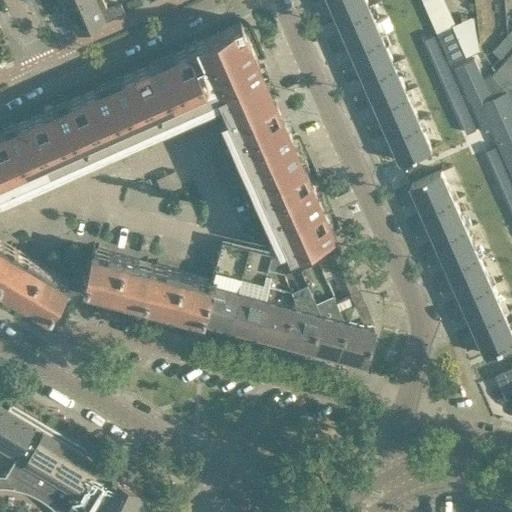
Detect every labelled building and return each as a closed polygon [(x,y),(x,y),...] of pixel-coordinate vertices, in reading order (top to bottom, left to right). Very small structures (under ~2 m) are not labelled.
[(77,32),(124,11),(121,4),(107,10),(103,0),(76,0),(61,7),(65,18),(69,16),(77,32)] [(366,0),(329,0),(337,18),(368,4),(366,0)] [(381,33),(368,4),(337,18),(350,46),(381,33)] [(227,118),(239,144),(286,251),(333,230),(286,125),(273,97),(262,102),(250,75),(261,70),(241,24),(239,19),(193,40),(194,44),(171,55),(173,58),(162,63),(160,59),(159,60),(161,64),(150,68),(148,65),(119,78),(120,82),(109,86),(108,83),(107,83),(108,87),(97,92),(95,88),(66,101),(68,105),(57,110),(55,106),(54,107),(56,110),(45,115),(43,111),(13,125),(15,128),(4,133),(3,129),(0,130),(0,186),(215,90),(227,117),(227,118)] [(468,55),(454,24),(438,31),(452,62),(468,55)] [(393,61),(381,33),(350,46),(362,75),(393,61)] [(425,37),(429,45),(438,41),(434,33),(425,37)] [(501,56),(511,44),(511,38),(507,34),(493,49),(501,56)] [(432,53),(441,49),(438,41),(429,45),(432,53)] [(436,61),(445,57),(441,49),(432,53),(436,61)] [(511,52),(508,57),(496,71),(491,76),(499,84),(511,78),(511,52)] [(445,57),(436,61),(439,69),(448,65),(445,57)] [(511,103),(511,101),(508,93),(507,92),(499,84),(491,76),(496,71),(492,66),(480,72),(474,58),(456,66),(485,132),(493,129),(511,172),(511,103)] [(406,89),(393,61),(362,75),(375,103),(406,89)] [(442,77),(452,73),(448,65),(439,69),(442,77)] [(446,84),(455,80),(452,73),(442,77),(446,84)] [(511,89),(511,78),(499,84),(507,92),(511,89)] [(449,92),(458,88),(455,80),(446,84),(449,92)] [(453,100),(462,96),(458,88),(449,92),(453,100)] [(418,118),(406,89),(375,103),(387,132),(418,118)] [(465,104),(462,96),(453,100),(456,108),(465,104)] [(460,116),(469,112),(465,104),(456,108),(460,116)] [(472,120),(469,112),(460,116),(463,124),(472,120)] [(431,147),(418,118),(387,132),(400,160),(431,147)] [(467,132),(476,128),(472,120),(463,124),(467,132)] [(490,157),(499,153),(495,145),(486,149),(490,157)] [(493,165),(502,160),(499,153),(490,157),(493,165)] [(497,172),(506,168),(502,160),(493,165),(497,172)] [(500,180),(509,176),(506,168),(497,172),(500,180)] [(453,197),(441,169),(409,183),(422,211),(453,197)] [(504,188),(511,184),(511,182),(509,176),(500,180),(504,188)] [(466,226),(453,197),(422,211),(434,239),(466,226)] [(434,239),(447,268),(478,254),(466,226),(434,239)] [(0,272),(15,247),(0,238),(0,272)] [(226,326),(248,245),(221,238),(210,278),(199,318),(226,326)] [(264,280),(268,264),(271,251),(248,245),(226,326),(253,333),(264,293),(267,281),(264,280)] [(98,288),(125,295),(124,299),(140,303),(150,262),(92,246),(80,287),(97,291),(98,288)] [(356,285),(339,246),(325,253),(341,291),(356,285)] [(67,279),(41,263),(15,247),(0,272),(0,287),(7,291),(9,289),(33,303),(31,306),(46,315),(67,279)] [(365,358),(370,339),(367,339),(372,321),(356,285),(341,291),(325,253),(317,256),(342,314),(345,315),(334,355),(360,362),(365,358)] [(447,268),(460,296),(491,283),(478,254),(447,268)] [(334,355),(345,315),(342,314),(317,256),(299,264),(306,280),(307,279),(319,308),(318,307),(307,347),(334,355)] [(157,303),(184,310),(183,314),(199,318),(210,278),(150,262),(140,303),(155,307),(157,303)] [(293,294),(282,268),(278,267),(268,264),(264,280),(267,281),(264,293),(253,333),(280,340),(293,294)] [(319,308),(307,279),(306,280),(299,264),(287,269),(282,268),(293,294),(280,340),(307,347),(318,307),(319,308)] [(503,311),(491,283),(460,296),(472,325),(503,311)] [(511,341),(511,318),(507,321),(503,311),(472,325),(485,353),(511,341)] [(511,366),(496,373),(505,395),(511,391),(511,366)] [(0,511),(157,511),(160,506),(139,495),(142,489),(111,473),(113,470),(85,454),(89,446),(39,416),(10,399),(6,407),(0,403),(0,511)]
